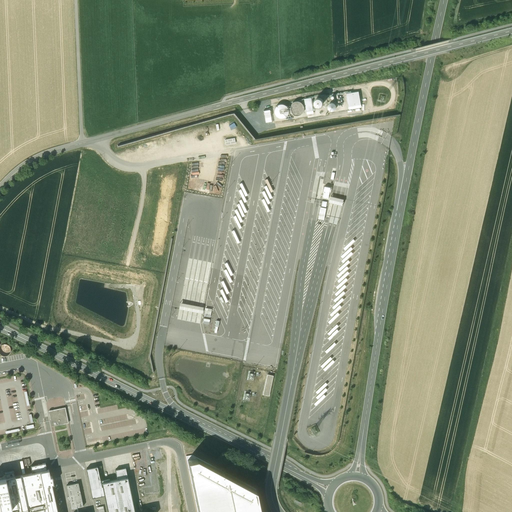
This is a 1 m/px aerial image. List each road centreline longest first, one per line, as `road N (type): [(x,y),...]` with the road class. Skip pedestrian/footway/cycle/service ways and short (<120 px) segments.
road 1 (unclassified): [(0,188),(19,169),(67,147),(511,29)]
road 2 (primary): [(443,0),(360,451)]
road 3 (secondary): [(0,327),(308,479)]
road 4 (track): [(511,274),(463,501)]
road 5 (unknown): [(237,349),(234,309),(263,157)]
road 6 (track): [(134,374),(0,309)]
